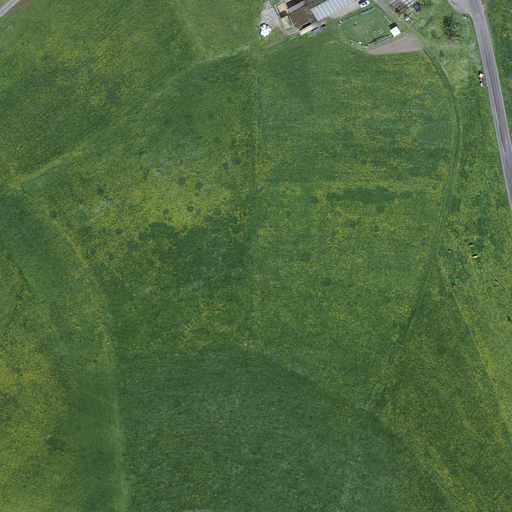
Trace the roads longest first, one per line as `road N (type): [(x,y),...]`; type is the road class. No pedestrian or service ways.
road 1 (track): [(376,0),(438,66),(457,121),(414,309),(365,408)]
road 2 (unclassified): [(474,0),(511,182)]
